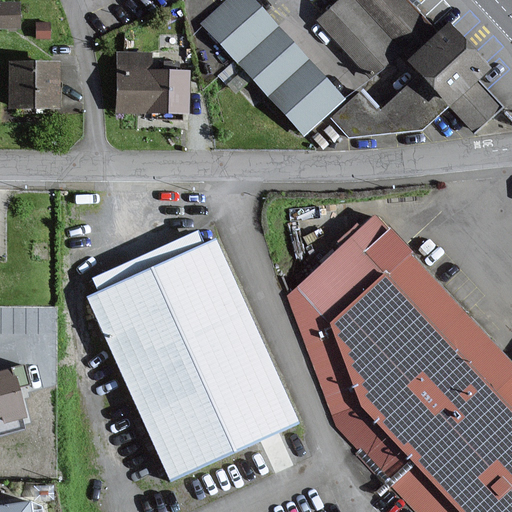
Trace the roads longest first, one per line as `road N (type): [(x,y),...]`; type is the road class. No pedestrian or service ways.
road 1 (residential): [(511,150),(266,171),(96,167)]
road 2 (residential): [(96,167),(95,110),(66,0)]
